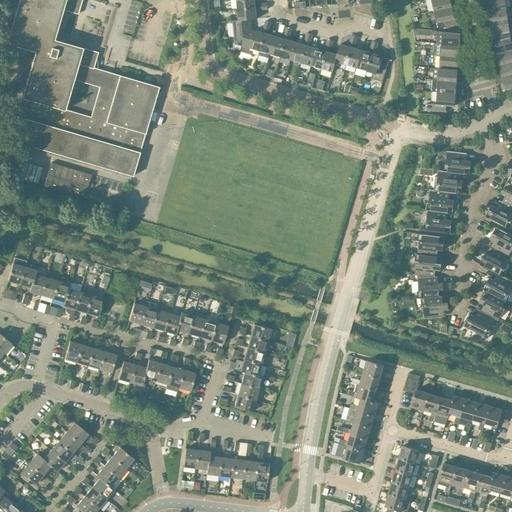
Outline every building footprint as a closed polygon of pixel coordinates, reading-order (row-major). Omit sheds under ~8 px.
[(18,0),(6,43),(35,51),(16,116),(12,115),(5,138),(132,176),(158,87),(93,68),(98,52),(54,39),(62,9),(78,14),(81,0),(18,0)] [(254,0),(236,0),(238,9),(256,7),(256,6),(258,6),(258,4),(255,5),(254,0)] [(431,0),(434,11),(452,6),(450,0),(431,0)] [(485,0),(487,10),(506,8),(504,0),(485,0)] [(256,7),(238,9),(239,20),(251,19),(257,19),(256,10),(262,9),(262,4),(258,4),(258,6),(256,6),(256,7)] [(438,28),(442,28),(463,24),(463,22),(462,16),(455,18),(452,6),(434,11),(438,28)] [(487,10),(489,22),(508,19),(506,8),(487,10)] [(239,20),(233,21),(235,44),(242,46),(244,41),(251,40),(254,31),(252,30),(251,19),(239,20)] [(491,35),(492,42),(510,37),(509,32),(510,32),(508,19),(489,22),(491,35)] [(260,50),(258,55),(269,58),(270,53),(275,36),(267,34),(269,28),(264,26),(263,30),(264,30),(264,32),(265,32),(260,50)] [(242,46),(241,52),(252,55),(254,49),(260,50),(265,32),(264,32),(264,30),(263,30),(262,32),(254,30),(254,31),(251,40),(244,41),(242,46)] [(441,44),(459,46),(460,33),(437,31),(436,44),(441,44)] [(286,38),(280,56),(291,60),(296,42),(288,40),(290,34),(285,32),(284,36),(285,36),(285,38),(286,38)] [(275,36),(270,53),(280,56),(286,38),(285,38),(285,36),(284,36),(283,38),(275,36)] [(492,42),(495,54),(511,49),(511,44),(510,37),(492,42)] [(306,44),(301,63),(312,66),(317,48),(309,46),(311,40),(306,38),(304,42),(306,43),(305,44),(306,44)] [(351,46),(346,64),(357,67),(361,50),(354,48),(355,42),(350,40),(349,44),(351,44),(350,46),(351,46)] [(296,42),(291,60),(301,63),(306,44),(305,44),(306,43),(304,42),(304,45),(296,42)] [(327,50),(322,69),(333,72),(336,61),(335,61),(337,54),(329,52),(331,46),(326,44),(325,48),(327,49),(326,50),(327,50)] [(337,54),(335,61),(336,61),(346,64),(351,46),(350,46),(351,44),(349,44),(349,46),(340,44),(337,54)] [(440,56),(458,57),(459,46),(441,44),(440,56)] [(372,52),(367,71),(373,72),(371,79),(382,82),(389,59),(382,57),(383,56),(374,54),(376,48),(371,46),(370,50),(371,50),(371,52),(372,52)] [(317,48),(312,66),(322,69),(327,50),(326,50),(327,49),(325,48),(324,51),(317,48)] [(511,49),(495,54),(499,66),(511,62),(511,49)] [(361,50),(357,67),(367,71),(372,52),(371,52),(371,50),(370,50),(369,53),(361,50)] [(439,68),(458,69),(458,57),(440,56),(439,68)] [(511,62),(499,66),(502,77),(511,74),(511,62)] [(438,80),(457,81),(458,69),(439,68),(438,80)] [(511,74),(502,77),(505,90),(511,87),(511,74)] [(437,92),(456,93),(457,81),(438,80),(432,79),(431,92),(437,92)] [(427,110),(445,112),(446,105),(455,106),(456,93),(437,92),(436,104),(427,103),(427,110)] [(448,165),(447,171),(453,172),(458,173),(469,174),(471,161),(466,161),(467,153),(447,151),(445,165),(448,165)] [(51,162),(44,186),(84,198),(91,174),(51,162)] [(439,185),(439,191),(450,193),(461,194),(462,181),(457,180),(458,173),(447,171),(439,170),(437,184),(439,185)] [(507,204),(511,207),(511,184),(507,182),(501,193),(505,195),(502,202),(507,204)] [(430,210),(447,213),(452,213),(454,200),(449,200),(450,193),(439,191),(430,190),(428,204),(431,204),(430,210)] [(485,216),(505,227),(508,221),(510,222),(511,218),(511,207),(507,204),(502,202),(500,201),(496,207),(491,205),(485,216)] [(428,231),(450,233),(452,220),(447,220),(447,213),(430,210),(428,210),(426,224),(428,224),(428,231)] [(495,250),(498,251),(508,256),(511,248),(511,235),(496,226),(489,238),(494,240),(490,247),(496,250),(495,250)] [(420,255),(437,256),(438,249),(443,250),(444,237),(422,234),(421,241),(419,240),(417,254),(420,255)] [(497,274),(499,275),(502,276),(503,276),(506,271),(507,271),(510,264),(508,263),(511,257),(508,256),(498,251),(495,250),(496,250),(490,247),(493,249),(490,255),(485,253),(479,264),(497,274)] [(417,275),(435,276),(435,269),(440,270),(442,257),(437,256),(420,255),(417,254),(415,254),(415,260),(416,261),(415,275),(417,275)] [(19,284),(24,266),(26,261),(14,257),(7,280),(19,284)] [(35,274),(36,270),(24,266),(19,284),(30,287),(31,287),(35,274)] [(41,295),(46,277),(35,274),(31,287),(30,287),(29,291),(41,295)] [(483,289),(485,291),(503,299),(507,301),(510,296),(508,295),(511,287),(511,280),(503,276),(502,276),(499,275),(497,274),(493,280),(489,278),(483,289)] [(417,298),(425,298),(444,295),(443,283),(438,283),(437,277),(435,276),(429,276),(417,275),(419,291),(417,292),(418,298),(417,298)] [(53,298),(58,281),(46,277),(41,295),(53,298)] [(68,288),(69,288),(70,284),(58,281),(53,298),(64,301),(68,288)] [(68,319),(73,321),(75,315),(73,315),(74,309),(80,291),(69,288),(68,288),(64,301),(62,305),(66,306),(65,309),(68,313),(69,314),(68,319)] [(80,291),(74,309),(86,312),(91,295),(80,291)] [(478,309),(496,319),(498,320),(505,308),(506,309),(509,303),(510,303),(507,301),(503,299),(485,291),(480,302),(484,304),(481,310),(478,309)] [(91,295),(86,312),(98,316),(103,298),(91,295)] [(423,304),(424,318),(444,316),(443,309),(448,308),(447,295),(444,295),(425,298),(425,304),(423,304)] [(128,320),(140,324),(146,306),(134,303),(128,320)] [(140,324),(152,327),(157,310),(146,306),(140,324)] [(464,325),(488,338),(491,332),(489,331),(496,319),(478,309),(474,316),(470,314),(464,325)] [(152,327),(163,330),(169,313),(157,310),(152,327)] [(176,330),(177,330),(188,333),(193,316),(181,312),(180,316),(176,330)] [(175,334),(177,330),(176,330),(180,316),(169,313),(163,330),(175,334)] [(188,333),(199,336),(204,319),(193,316),(188,333)] [(199,336),(211,340),(216,322),(204,319),(199,336)] [(211,340),(223,343),(228,326),(216,322),(211,340)] [(250,336),(268,341),(271,329),(254,324),(250,336)] [(0,333),(0,349),(3,353),(11,343),(0,333)] [(247,347),(264,352),(268,341),(250,336),(247,347)] [(64,358),(76,362),(81,344),(69,341),(64,358)] [(76,362),(88,365),(93,348),(81,344),(76,362)] [(243,359),(261,364),(264,352),(247,347),(243,359)] [(88,365),(99,369),(104,351),(93,348),(88,365)] [(99,369),(111,372),(116,355),(104,351),(99,369)] [(144,377),(155,380),(160,363),(148,359),(146,367),(146,368),(144,377)] [(240,370),(244,372),(244,371),(258,375),(261,364),(243,359),(240,370)] [(363,373),(380,378),(383,365),(367,360),(364,369),(356,366),(355,371),(363,373)] [(118,378),(130,382),(135,364),(123,361),(118,378)] [(155,380),(167,384),(172,366),(160,363),(155,380)] [(142,385),(144,377),(146,368),(146,367),(135,364),(130,382),(142,385)] [(177,391),(178,387),(183,369),(173,366),(172,366),(167,384),(165,388),(177,391)] [(183,369),(178,387),(190,390),(195,373),(183,369)] [(241,383),(258,388),(262,376),(258,375),(244,371),(244,372),(241,383)] [(360,385),(376,389),(380,378),(363,373),(361,381),(353,378),(352,383),(359,385),(360,385)] [(407,379),(418,382),(420,376),(408,373),(407,379)] [(405,384),(417,388),(418,382),(407,379),(405,384)] [(237,394),(255,400),(258,388),(241,383),(237,394)] [(415,393),(416,389),(417,388),(405,384),(403,390),(415,393)] [(373,401),(374,401),(376,394),(375,394),(376,389),(360,385),(359,385),(357,392),(349,390),(348,395),(361,398),(373,401)] [(424,410),(428,393),(416,389),(415,393),(411,406),(419,409),(417,417),(422,418),(424,410)] [(434,421),(440,397),(428,393),(424,410),(431,412),(429,420),(434,421)] [(234,406),(251,412),(255,400),(237,394),(234,406)] [(461,416),(466,399),(453,395),(452,400),(449,412),(457,414),(454,422),(459,424),(461,416)] [(452,400),(440,397),(434,421),(445,425),(449,412),(452,400)] [(349,408),(374,415),(378,402),(374,401),(373,401),(361,398),(359,406),(351,403),(349,408)] [(473,419),(478,402),(466,399),(461,416),(468,418),(466,426),(471,427),(473,419)] [(483,431),(485,423),(485,422),(489,406),(478,402),(473,419),(480,421),(478,429),(483,431)] [(489,437),(493,438),(497,426),(502,409),(489,406),(485,422),(485,423),(492,425),(489,437)] [(354,422),(371,427),(374,415),(349,408),(346,420),(354,422)] [(74,422),(66,431),(80,443),(83,440),(86,442),(88,442),(90,440),(95,444),(99,440),(94,436),(93,437),(74,422)] [(350,434),(367,438),(368,439),(370,432),(369,432),(371,427),(354,422),(352,429),(344,427),(342,432),(350,434)] [(66,431),(58,441),(72,452),(75,449),(79,452),(81,452),(82,450),(87,454),(91,449),(86,445),(85,447),(80,443),(66,431)] [(339,443),(364,450),(367,438),(350,434),(348,441),(340,439),(339,443)] [(51,450),(65,462),(68,458),(71,461),(73,461),(75,459),(79,463),(83,458),(78,454),(77,456),(72,452),(58,441),(51,450)] [(8,445),(14,451),(17,447),(11,442),(8,445)] [(335,455),(360,463),(364,450),(339,443),(335,455)] [(254,480),(267,481),(269,463),(261,462),(263,445),(259,445),(257,462),(254,480)] [(101,451),(105,454),(109,450),(104,446),(101,451)] [(399,458),(416,463),(419,450),(403,446),(399,458)] [(112,456),(126,468),(134,458),(120,447),(112,456)] [(183,466),(195,468),(198,450),(185,448),(183,466)] [(50,465),(50,466),(57,471),(65,462),(51,450),(43,459),(50,465)] [(195,468),(207,469),(209,455),(209,456),(210,451),(198,450),(195,468)] [(0,455),(7,460),(10,457),(3,451),(0,455)] [(29,463),(43,474),(50,466),(50,465),(43,459),(37,453),(29,463)] [(429,467),(435,468),(439,456),(433,454),(429,467)] [(93,460),(98,464),(101,459),(97,455),(93,460)] [(206,474),(219,475),(221,457),(209,456),(209,455),(207,469),(206,474)] [(104,466),(118,477),(126,468),(112,456),(104,466)] [(219,475),(230,477),(233,459),(221,457),(219,475)] [(397,464),(396,470),(412,475),(416,463),(399,458),(398,458),(396,464),(397,464)] [(17,469),(35,484),(43,474),(29,463),(25,459),(17,469)] [(230,477),(242,478),(245,460),(233,459),(230,477)] [(242,478),(254,480),(257,462),(245,460),(242,478)] [(67,468),(72,472),(75,467),(71,463),(67,468)] [(452,483),(456,466),(444,463),(438,483),(446,486),(445,490),(450,491),(452,483)] [(85,469),(90,473),(94,468),(89,464),(85,469)] [(96,475),(99,478),(100,478),(110,486),(111,486),(118,477),(104,466),(96,475)] [(463,487),(468,470),(456,466),(452,483),(459,485),(457,493),(461,495),(464,487),(463,487)] [(396,470),(392,482),(409,487),(412,475),(396,470)] [(475,490),(480,473),(468,470),(463,487),(464,487),(471,489),(469,497),(473,498),(476,490),(475,490)] [(489,489),(501,492),(505,475),(493,472),(492,477),(489,489)] [(485,502),(489,489),(492,477),(480,473),(475,490),(476,490),(483,492),(481,500),(485,502)] [(501,492),(511,495),(511,477),(505,475),(501,492)] [(81,481),(86,485),(89,480),(85,476),(81,481)] [(92,487),(106,498),(114,489),(111,486),(110,486),(100,478),(99,478),(92,487)] [(392,482),(389,494),(405,499),(409,487),(392,482)] [(73,490),(78,494),(82,490),(77,486),(73,490)] [(84,496),(98,508),(106,498),(92,487),(84,496)] [(0,511),(11,501),(2,494),(1,493),(0,495),(0,511)] [(386,511),(408,511),(407,511),(411,500),(405,499),(389,494),(385,506),(388,507),(386,511)] [(66,499),(70,503),(74,499),(69,495),(66,499)] [(76,506),(79,508),(80,508),(84,511),(94,511),(98,508),(84,496),(76,506)] [(0,511),(17,511),(20,509),(11,501),(0,511)]
